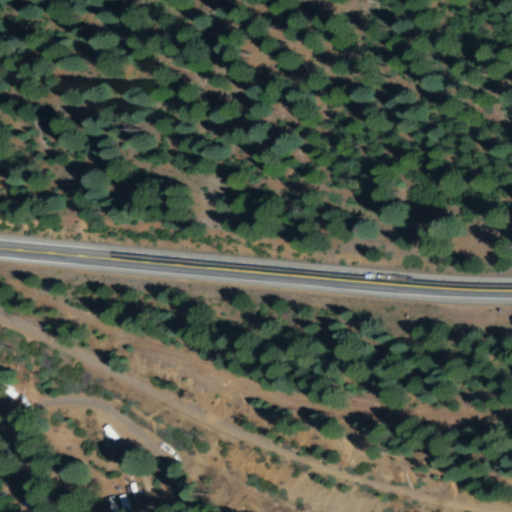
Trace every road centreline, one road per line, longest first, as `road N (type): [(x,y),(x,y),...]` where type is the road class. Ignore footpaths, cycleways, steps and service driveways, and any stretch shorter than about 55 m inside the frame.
road 1 (primary): [(511,287),(0,248)]
road 2 (residential): [(47,511),(26,447),(87,430),(195,511)]
